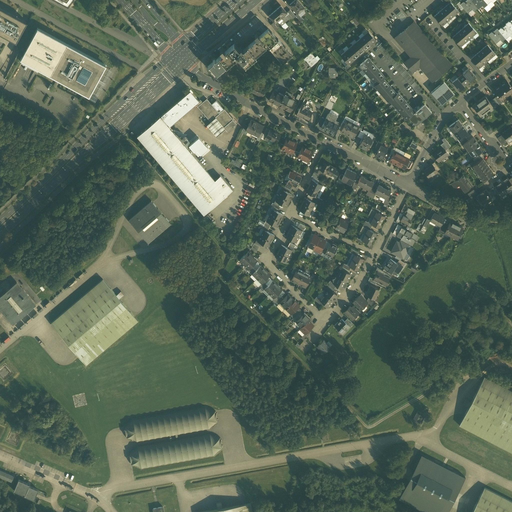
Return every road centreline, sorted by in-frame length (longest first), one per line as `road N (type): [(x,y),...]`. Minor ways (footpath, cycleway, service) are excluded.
road 1 (primary): [(0,233),(185,60)]
road 2 (primary): [(170,57),(0,219)]
road 3 (residential): [(185,60),(248,104),(326,140)]
road 4 (track): [(142,69),(15,0)]
road 5 (residential): [(290,212),(269,264),(325,323)]
